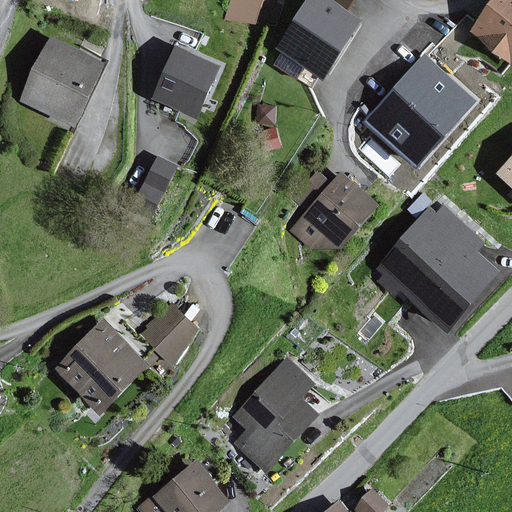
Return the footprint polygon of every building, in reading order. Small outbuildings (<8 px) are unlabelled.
[(362,18),(334,0),(312,0),(284,44),(328,72),(362,18)] [(511,0),(499,0),(479,27),(511,52),(511,0)] [(105,60),(56,37),(28,96),(77,119),(105,60)] [(222,62),(181,45),(161,92),(202,110),(222,62)] [(453,82),(426,58),(403,84),(393,95),(370,121),(417,164),(474,101),(453,82)] [(177,164),(160,157),(150,179),(167,187),(177,164)] [(295,231),(316,248),(343,245),(379,202),(344,173),(336,183),(321,171),(298,199),(312,211),(295,231)] [(384,266),(453,324),(501,268),(478,249),(486,240),(447,207),(441,214),(434,208),(384,266)] [(199,329),(172,305),(149,332),(175,355),(199,329)] [(137,347),(106,319),(61,369),(104,407),(149,357),(137,347)] [(315,382),(289,360),(242,413),(254,425),(241,440),(272,467),(320,412),(303,396),(315,382)] [(212,511),(231,496),(200,460),(146,504),(152,511),(158,511),(169,503),(176,511),(212,511)] [(380,511),(389,502),(375,490),(360,507),(365,511),(380,511)]
